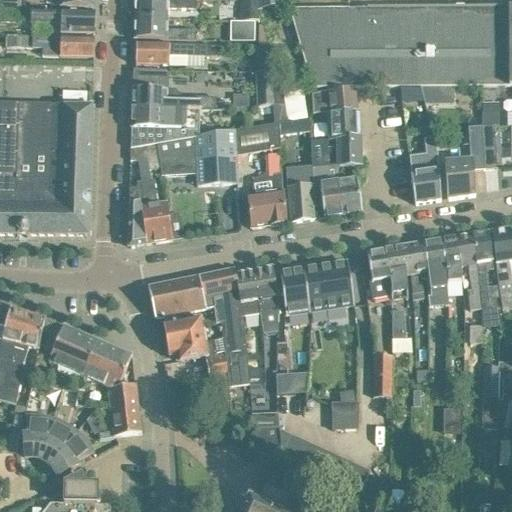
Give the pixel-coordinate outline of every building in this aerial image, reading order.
[(93,10),(93,0),(59,0),(60,9),(93,10)] [(196,12),(196,2),(150,0),(135,0),(135,19),(168,21),(168,11),(193,12),(196,12)] [(255,23),(253,0),(246,0),(241,1),(241,23),(255,23)] [(284,0),(253,0),(257,13),(286,7),(284,0)] [(408,0),(385,0),(386,32),(408,32),(408,0)] [(430,0),(408,0),(408,32),(430,32),(430,0)] [(451,0),(430,0),(430,32),(452,32),(451,0)] [(474,0),(451,0),(452,32),(474,32),(474,0)] [(494,7),(485,7),(485,19),(494,19),(494,7)] [(0,24),(21,24),(25,21),(28,20),(29,12),(0,11),(0,24)] [(94,36),(95,14),(31,12),(30,25),(61,26),(60,35),(94,36)] [(167,31),(168,21),(135,19),(134,41),(154,42),(195,43),(195,32),(167,31)] [(494,19),(485,19),(485,31),(494,31),(494,19)] [(256,44),(255,23),(241,23),(231,23),(231,43),(256,44)] [(33,51),(33,39),(7,37),(6,51),(33,51)] [(95,60),(94,40),(74,40),(33,39),(33,51),(59,51),(59,59),(95,60)] [(208,48),(156,46),(136,45),(136,67),(187,69),(187,58),(207,59),(208,48)] [(494,50),(485,50),(485,62),(494,62),(494,50)] [(494,62),(485,62),(485,74),(494,74),(494,62)] [(166,101),(166,92),(167,92),(168,72),(133,71),(132,111),(198,112),(210,113),(210,112),(216,112),(216,100),(194,99),(194,102),(166,101)] [(256,74),(258,109),(284,106),(274,74),(256,74)] [(452,75),(440,75),(440,84),(452,84),(452,75)] [(464,75),(452,75),(452,84),(464,84),(464,75)] [(408,80),(396,80),(396,89),(408,89),(408,80)] [(421,80),(408,80),(408,89),(421,89),(421,80)] [(301,87),(281,90),(284,106),(286,123),(306,120),(301,87)] [(420,90),(399,90),(400,91),(400,93),(402,103),(424,103),(420,90)] [(436,90),(420,90),(424,103),(425,107),(436,107),(436,90)] [(356,113),(354,92),(327,93),(312,96),(313,115),(329,114),(329,116),(356,113)] [(52,107),(52,106),(0,104),(0,237),(88,238),(92,107),(52,107)] [(198,112),(132,111),(131,151),(195,139),(198,139),(198,112)] [(358,140),(356,113),(329,116),(331,142),(337,142),(338,164),(339,169),(358,168),(358,140)] [(308,121),(278,126),(279,137),(310,133),(308,121)] [(280,151),(279,137),(278,126),(279,124),(267,127),(235,132),(236,158),(280,151)] [(497,171),(495,141),(494,128),(481,128),(481,131),(485,172),(497,171)] [(473,172),(485,172),(481,131),(470,132),(472,163),(445,165),(448,202),(475,198),(473,172)] [(236,158),(235,132),(198,139),(195,139),(197,172),(198,188),(238,186),(236,158)] [(197,172),(195,139),(157,146),(160,170),(161,178),(197,172)] [(425,156),(408,159),(410,174),(412,187),(415,207),(441,203),(438,156),(434,140),(433,139),(423,140),(425,156)] [(340,184),(339,169),(338,164),(337,142),(331,142),(311,143),(312,167),(313,188),(317,222),(346,217),(340,184)] [(160,170),(157,146),(131,151),(130,163),(138,163),(141,184),(154,182),(150,182),(149,172),(160,170)] [(280,155),(265,156),(266,176),(267,176),(281,175),(280,155)] [(317,222),(313,188),(312,167),(297,169),(286,170),(287,190),(290,225),(317,222)] [(285,226),(282,179),(272,181),(272,187),(267,187),(250,189),(250,193),(248,199),(251,231),(285,226)] [(172,243),(169,223),(166,205),(157,207),(154,182),(141,184),(137,185),(138,189),(146,247),(172,243)] [(362,215),(359,195),(357,182),(340,184),(346,217),(362,215)] [(146,247),(138,189),(129,190),(128,247),(131,250),(146,247)] [(511,230),(498,232),(491,233),(494,253),(496,264),(501,298),(503,310),(511,308),(511,282),(510,264),(511,264),(511,230)] [(496,264),(494,253),(491,233),(472,237),(480,285),(482,312),(497,311),(496,301),(490,301),(486,273),(493,272),(492,265),(496,264)] [(480,285),(472,237),(456,239),(462,270),(468,269),(470,287),(471,292),(467,293),(470,313),(482,312),(480,285)] [(462,270),(456,239),(441,242),(446,272),(448,286),(461,284),(461,270),(462,270)] [(446,272),(441,242),(424,245),(430,275),(430,283),(440,284),(440,292),(437,292),(438,309),(448,308),(447,286),(448,286),(446,272)] [(430,275),(424,245),(402,248),(406,278),(408,278),(409,279),(411,279),(411,282),(413,296),(412,296),(413,303),(424,301),(422,283),(430,283),(430,275)] [(406,278),(402,248),(384,251),(390,289),(391,289),(391,298),(391,303),(407,301),(406,287),(406,278)] [(390,289),(384,251),(367,254),(371,284),(369,284),(372,301),(391,298),(391,289),(390,289)] [(354,308),(348,266),(303,272),(309,315),(354,308)] [(280,313),(273,269),(253,272),(259,316),(262,336),(268,336),(278,334),(278,313),(280,313)] [(238,300),(235,275),(234,272),(218,275),(225,324),(229,358),(246,356),(245,337),(242,319),(242,318),(238,300)] [(259,316),(253,272),(235,275),(238,300),(242,318),(242,319),(259,316)] [(309,315),(303,272),(279,276),(286,318),(309,315)] [(225,324),(218,275),(199,279),(203,300),(212,298),(214,308),(216,325),(221,325),(223,341),(224,356),(227,376),(229,390),(249,387),(249,384),(248,369),(246,356),(229,358),(225,324)] [(155,321),(214,308),(212,298),(203,300),(199,279),(148,289),(155,321)] [(22,348),(30,316),(10,309),(0,306),(0,341),(1,342),(0,346),(0,401),(5,403),(18,347),(22,348)] [(403,314),(391,314),(391,342),(405,342),(403,314)] [(38,348),(43,320),(30,316),(22,348),(18,347),(5,403),(16,405),(16,401),(22,365),(23,365),(28,349),(38,352),(38,348)] [(97,343),(43,320),(38,348),(53,352),(47,365),(82,379),(97,343)] [(205,345),(200,320),(184,323),(164,327),(170,359),(178,357),(179,364),(208,359),(208,363),(206,364),(209,379),(227,376),(224,356),(217,357),(214,343),(205,345)] [(481,347),(481,329),(469,329),(469,346),(481,347)] [(223,341),(214,343),(217,357),(224,356),(223,341)] [(405,342),(391,342),(392,354),(412,354),(412,342),(405,342)] [(118,389),(131,358),(97,343),(82,379),(108,391),(118,389)] [(391,420),(391,361),(391,358),(373,358),(372,400),(387,400),(386,420),(391,420)] [(259,368),(248,369),(249,384),(260,383),(259,368)] [(483,370),(482,402),(498,403),(499,370),(483,370)] [(429,373),(417,373),(417,382),(429,382),(429,373)] [(288,379),(276,380),(277,400),(289,399),(288,379)] [(142,435),(137,396),(135,387),(118,389),(108,391),(107,396),(111,420),(113,433),(100,435),(100,441),(142,435)] [(17,400),(14,416),(25,418),(29,403),(17,400)] [(482,402),(482,432),(497,433),(498,403),(482,402)] [(356,404),(329,406),(330,433),(357,432),(356,404)] [(39,460),(53,421),(47,420),(33,418),(26,418),(28,439),(23,440),(25,459),(30,459),(39,460)] [(51,466),(76,434),(72,430),(59,423),(53,421),(39,460),(38,462),(50,468),(51,466)] [(256,430),(260,462),(277,461),(279,457),(281,451),(280,432),(279,428),(256,430)] [(6,453),(17,455),(22,432),(11,430),(6,453)] [(281,459),(291,437),(280,432),(281,451),(279,457),(281,459)] [(93,455),(90,450),(81,438),(76,434),(51,466),(56,473),(59,478),(76,469),(74,465),(93,455)] [(303,443),(291,437),(281,459),(292,464),(303,443)] [(303,443),(292,464),(303,470),(314,448),(303,443)] [(314,448),(303,470),(314,475),(325,453),(314,448)] [(325,453),(314,475),(325,480),(336,459),(325,453)] [(336,459),(325,480),(337,486),(347,464),(336,459)] [(347,464),(337,486),(348,491),(358,470),(347,464)] [(259,480),(296,491),(300,477),(262,467),(259,480)] [(358,470),(348,491),(359,497),(369,475),(358,470)] [(97,506),(98,487),(86,487),(81,477),(64,486),(64,505),(97,506)] [(374,482),(366,499),(389,509),(389,489),(374,482)] [(273,511),(249,501),(244,511),(273,511)]
